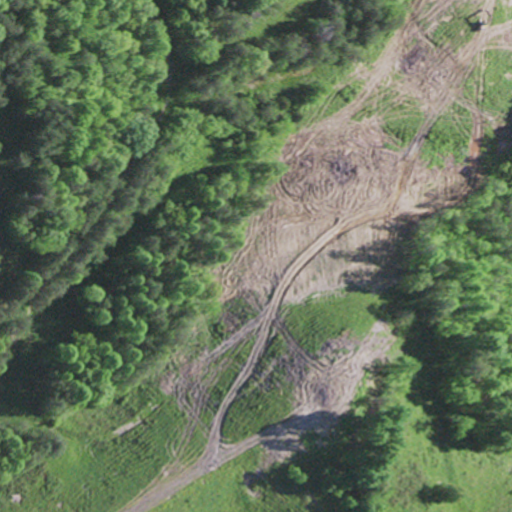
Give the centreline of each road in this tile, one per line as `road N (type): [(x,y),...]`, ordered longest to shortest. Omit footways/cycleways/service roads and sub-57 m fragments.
road 1 (trunk): [(127,511),(332,245),(497,0)]
road 2 (residential): [(0,192),(78,117),(246,0)]
